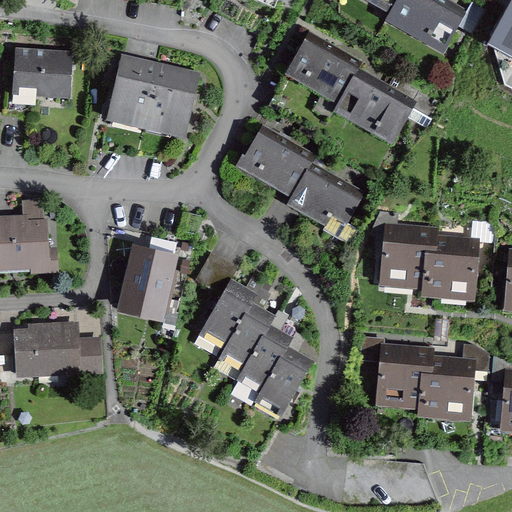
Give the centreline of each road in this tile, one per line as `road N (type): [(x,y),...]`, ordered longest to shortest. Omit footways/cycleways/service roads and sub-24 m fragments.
road 1 (residential): [(196,198),(234,101),(233,76),(210,47),(97,16),(0,11)]
road 2 (residential): [(196,198),(298,265),(333,320),(317,453)]
road 3 (residential): [(88,184),(100,291),(70,307),(0,310)]
